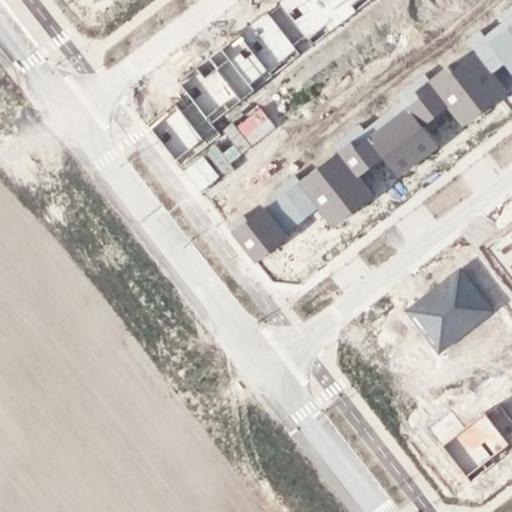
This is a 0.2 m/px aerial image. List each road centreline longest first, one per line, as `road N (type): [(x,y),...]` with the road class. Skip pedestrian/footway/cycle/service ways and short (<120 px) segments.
road 1 (residential): [(269,367),(72,114)]
road 2 (residential): [(269,367),(511,179)]
road 3 (residential): [(72,114),(217,0)]
road 4 (residential): [(380,511),(269,367)]
